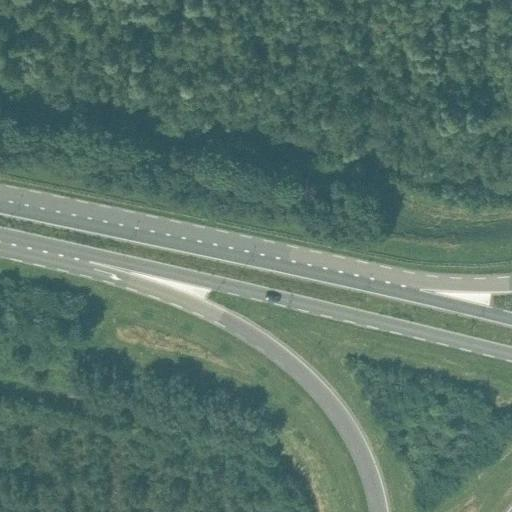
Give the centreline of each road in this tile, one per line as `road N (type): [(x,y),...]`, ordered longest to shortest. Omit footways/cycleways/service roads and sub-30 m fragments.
road 1 (secondary): [(100,255),(511,356)]
road 2 (secondary): [(100,255),(298,372),(339,417),(377,511)]
road 3 (secondary): [(374,283),(0,208)]
road 4 (secondary): [(511,320),(374,283)]
road 5 (secondary): [(511,278),(374,283)]
